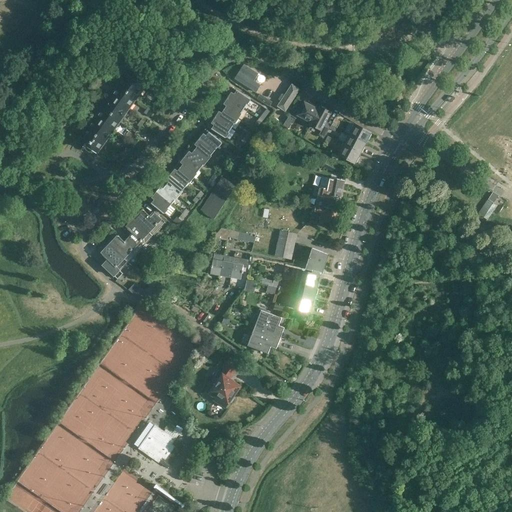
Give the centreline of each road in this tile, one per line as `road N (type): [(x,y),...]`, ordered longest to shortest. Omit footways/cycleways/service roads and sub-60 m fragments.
road 1 (tertiary): [(228,511),(254,452),(324,355),(387,163)]
road 2 (residential): [(398,145),(262,57),(231,59),(178,106)]
road 3 (residential): [(211,334),(171,306),(117,287),(82,252),(84,230)]
road 4 (unclassified): [(387,163),(511,263)]
road 5 (tertiary): [(410,127),(436,106),(511,8)]
road 6 (tertiary): [(493,0),(410,127)]
